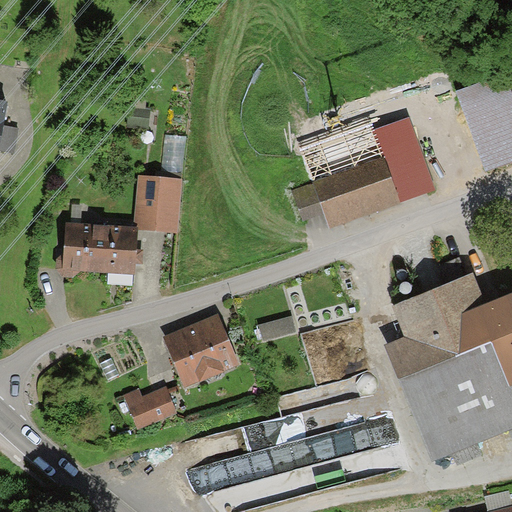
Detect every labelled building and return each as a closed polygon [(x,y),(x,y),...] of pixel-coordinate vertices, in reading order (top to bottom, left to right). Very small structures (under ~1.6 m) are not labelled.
[(511,98),(501,68),(453,85),(482,166),(511,154),(511,98)] [(0,122),(6,97),(0,95),(0,151),(10,154),(16,129),(0,125),(0,122)] [(310,181),(290,189),(301,218),(324,209),(330,224),(431,186),(403,114),(299,153),(310,181)] [(186,136),(163,134),(158,175),(181,178),(186,136)] [(175,234),(181,178),(158,175),(142,174),(136,230),(175,234)] [(135,224),(61,219),(58,272),(74,273),(74,268),(104,270),(103,279),(131,281),(135,224)] [(467,264),(388,295),(403,333),(384,341),(428,456),(446,449),(450,461),(476,451),(471,439),(504,426),(509,439),(511,438),(511,389),(502,365),(511,360),(511,283),(479,296),(467,264)] [(215,315),(162,338),(183,387),(236,364),(215,315)] [(262,331),(266,346),(300,336),(295,321),(262,331)] [(137,389),(122,396),(137,427),(175,409),(164,388),(141,399),(137,389)] [(368,430),(287,446),(282,425),(183,444),(194,500),(230,493),(233,511),(247,509),(246,502),(387,474),(382,449),(372,451),(368,430)]
